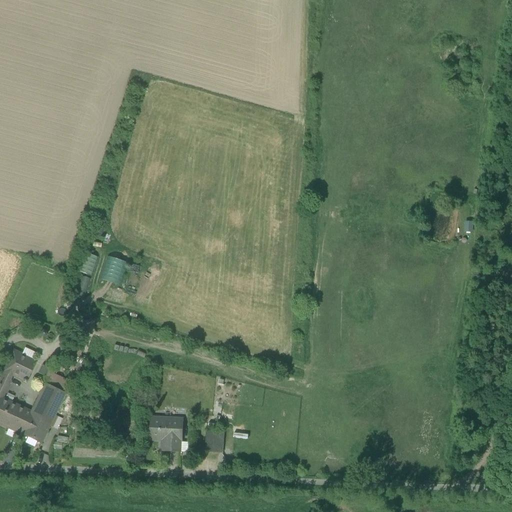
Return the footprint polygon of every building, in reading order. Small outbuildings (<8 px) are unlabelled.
[(92,236),(99,237),(104,220),(97,218),(92,236)] [(96,259),(83,255),(78,272),(91,276),(96,259)] [(126,264),(108,258),(101,279),(119,286),(126,264)] [(89,280),(83,278),(77,296),(83,298),(89,280)] [(118,293),(111,290),(108,295),(115,299),(118,293)] [(76,330),(79,320),(73,318),(70,328),(76,330)] [(89,323),(79,320),(76,330),(68,353),(78,357),(89,323)] [(25,349),(21,356),(34,362),(38,355),(25,349)] [(21,356),(14,353),(4,372),(12,375),(25,381),(34,362),(21,356)] [(82,361),(74,358),(71,367),(79,369),(82,361)] [(49,369),(43,366),(39,373),(46,376),(48,372),(49,369)] [(4,372),(0,380),(0,398),(1,399),(12,375),(4,372)] [(70,383),(48,372),(46,376),(42,383),(44,384),(65,394),(70,383)] [(65,394),(44,384),(30,413),(21,434),(41,443),(45,434),(47,435),(48,434),(49,433),(48,432),(47,431),(65,394)] [(1,399),(0,398),(0,422),(9,403),(1,399)] [(30,413),(9,403),(0,422),(0,423),(21,434),(30,413)] [(56,417),(51,427),(57,430),(62,420),(56,417)] [(182,420),(152,418),(151,439),(162,440),(168,440),(168,451),(181,452),(181,443),(182,420)] [(223,440),(224,432),(207,431),(206,439),(223,440)] [(205,452),(222,453),(223,440),(206,439),(205,452)] [(189,443),(181,443),(181,452),(188,452),(189,443)]
